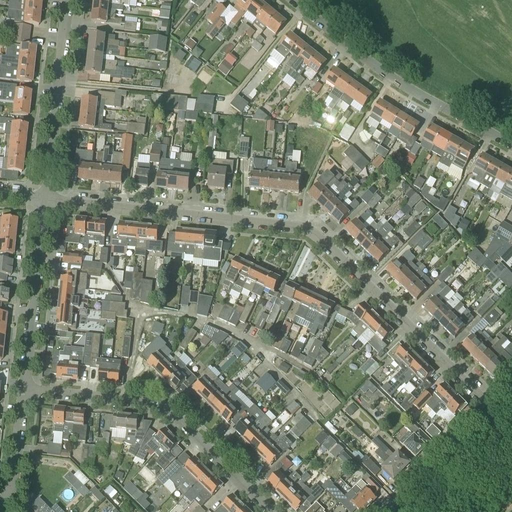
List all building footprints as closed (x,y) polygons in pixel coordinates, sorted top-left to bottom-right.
[(198,0),(195,5),(198,8),(205,0),(198,0)] [(233,10),(238,13),(230,23),(235,27),(246,13),(247,14),(257,0),(241,0),(237,5),(233,10)] [(257,0),(247,14),(256,21),(267,8),(257,0)] [(16,1),(15,12),(39,15),(41,4),(16,1)] [(93,13),(115,15),(116,11),(123,12),(124,7),(94,4),(93,13)] [(218,19),(226,11),(219,5),(206,21),(213,26),(218,19)] [(267,8),(256,21),(265,29),(276,16),(267,8)] [(169,20),(170,12),(160,11),(159,18),(169,20)] [(39,15),(15,12),(13,24),(20,24),(38,27),(39,15)] [(115,20),(115,15),(93,13),(92,23),(121,26),(122,21),(115,20)] [(192,13),(185,22),(190,26),(197,17),(192,13)] [(286,24),(276,16),(265,29),(275,37),(286,24)] [(213,26),(206,35),(212,41),(225,25),(218,19),(213,26)] [(137,24),(125,23),(124,31),(136,32),(137,24)] [(238,43),(245,34),(250,29),(245,24),(235,37),(240,40),(238,43)] [(12,35),(29,37),(30,28),(13,26),(12,35)] [(250,29),(245,34),(250,38),(255,32),(250,29)] [(28,46),(29,37),(12,35),(11,44),(28,46)] [(113,37),(106,36),(91,35),(89,45),(119,48),(120,43),(112,42),(113,37)] [(290,35),(281,47),(276,53),(285,60),(289,54),(299,42),(290,35)] [(251,47),(258,53),(263,48),(260,45),(264,40),(260,36),(251,47)] [(167,39),(150,37),(148,51),(165,53),(167,39)] [(185,46),(190,51),(195,45),(190,41),(185,46)] [(287,76),(308,49),(299,42),(289,54),(293,57),(286,66),(287,67),(283,72),(287,76)] [(230,44),(223,53),(227,57),(234,48),(230,44)] [(33,61),(35,49),(6,45),(5,57),(13,58),(13,59),(33,61)] [(103,56),(115,58),(118,58),(118,53),(119,48),(89,45),(88,54),(103,56)] [(300,77),(307,68),(317,56),(308,49),(287,76),(296,83),(300,77)] [(103,56),(88,54),(87,64),(124,69),(124,63),(114,62),(115,58),(103,56)] [(307,68),(309,70),(304,76),(311,82),(316,76),(326,63),(317,56),(307,68)] [(192,57),(185,67),(196,74),(202,64),(192,57)] [(11,70),(32,72),(33,61),(13,59),(3,58),(1,69),(11,70)] [(217,70),(226,77),(233,68),(224,61),(217,70)] [(135,70),(124,69),(87,64),(86,75),(101,76),(116,78),(116,73),(122,74),(121,79),(131,80),(132,76),(134,76),(135,70)] [(31,84),(32,72),(11,70),(10,81),(31,84)] [(335,89),(344,76),(334,70),(325,83),(335,89)] [(340,101),(344,96),(353,83),(344,76),(335,89),(329,98),(333,101),(327,108),(332,112),(333,111),(337,104),(340,101)] [(304,80),(300,77),(296,83),(300,86),(304,80)] [(316,95),(322,86),(317,83),(311,92),(316,95)] [(349,108),(353,102),(362,89),(353,83),(344,96),(340,101),(349,108)] [(362,89),(353,102),(362,109),(372,96),(362,89)] [(83,99),(82,109),(104,111),(104,107),(120,109),(121,97),(126,98),(126,92),(116,91),(116,95),(98,93),(97,100),(83,99)] [(10,103),(14,104),(29,105),(30,94),(12,92),(10,103)] [(163,96),(153,95),(153,96),(152,96),(150,109),(162,110),(163,96)] [(324,95),(320,101),(324,104),(329,98),(324,95)] [(162,110),(166,111),(170,111),(171,97),(163,96),(162,110)] [(248,105),(238,96),(230,106),(231,106),(239,112),(241,114),(248,105)] [(171,97),(170,111),(178,112),(179,97),(171,97)] [(187,98),(185,98),(179,97),(178,112),(186,113),(187,98)] [(379,125),(382,121),(382,122),(390,108),(380,102),(370,119),(379,125)] [(195,113),(198,114),(212,115),(213,105),(196,103),(195,113)] [(29,105),(14,104),(11,115),(27,117),(29,105)] [(399,114),(390,108),(382,122),(391,127),(399,114)] [(104,111),(82,109),(81,119),(103,121),(104,111)] [(259,110),(252,120),(264,121),(268,118),(259,110)] [(347,111),(342,117),(338,123),(343,126),(351,114),(347,111)] [(197,122),(198,114),(186,113),(185,121),(197,122)] [(391,127),(401,133),(409,120),(399,114),(391,127)] [(5,137),(25,139),(26,127),(15,126),(16,121),(0,119),(0,125),(5,126),(4,136),(5,136),(5,137)] [(102,126),(103,121),(81,119),(80,129),(110,132),(111,127),(102,126)] [(413,136),(419,126),(409,120),(401,133),(398,136),(408,142),(407,144),(412,147),(415,143),(417,139),(413,136)] [(267,122),(266,133),(273,133),(274,123),(267,122)] [(145,125),(137,124),(135,124),(134,134),(144,136),(145,125)] [(346,124),(338,137),(347,142),(355,130),(346,124)] [(431,126),(422,141),(433,147),(442,132),(431,126)] [(365,131),(359,135),(364,143),(371,139),(376,131),(371,128),(368,134),(365,131)] [(431,152),(441,158),(453,138),(442,132),(433,147),(430,153),(431,152)] [(113,157),(110,184),(122,185),(123,170),(129,171),(133,137),(123,136),(123,141),(121,152),(124,152),(123,155),(113,154),(113,157)] [(5,137),(4,148),(24,150),(25,139),(5,137)] [(449,170),(451,166),(463,144),(453,138),(441,158),(438,164),(449,170)] [(421,146),(415,143),(412,147),(411,150),(409,154),(415,157),(421,146)] [(249,145),(240,144),(239,159),(247,160),(249,145)] [(451,166),(462,172),(474,151),(463,144),(451,166)] [(149,164),(159,165),(160,165),(162,147),(152,145),(149,164)] [(156,189),(167,190),(170,161),(166,161),(167,147),(162,147),(160,165),(159,165),(156,189)] [(344,154),(354,165),(362,157),(351,147),(344,154)] [(22,162),(24,150),(4,148),(3,159),(22,162)] [(110,184),(113,157),(109,157),(110,148),(104,148),(103,154),(100,183),(110,184)] [(213,151),(207,150),(206,161),(211,161),(208,189),(224,191),(226,175),(232,175),(234,163),(212,160),(213,151)] [(90,182),(92,167),(93,153),(92,153),(87,153),(76,151),(74,167),(80,167),(78,181),(90,182)] [(297,165),(300,165),(301,153),(293,152),(292,165),(297,165)] [(97,168),(92,167),(90,182),(100,183),(103,154),(98,153),(97,168)] [(416,158),(415,157),(409,154),(404,162),(412,166),(416,158)] [(177,191),(180,163),(181,155),(176,155),(175,162),(170,161),(167,190),(177,191)] [(479,186),(480,185),(493,161),(483,156),(475,169),(472,175),(478,178),(475,183),(479,186)] [(362,157),(354,165),(361,172),(369,164),(362,157)] [(384,162),(379,157),(371,165),(376,170),(384,162)] [(2,159),(1,171),(4,171),(3,180),(16,181),(17,173),(21,173),(22,162),(3,159),(2,159)] [(259,190),(262,161),(252,160),(251,175),(249,189),(259,190)] [(269,191),(272,162),(262,161),(259,190),(269,191)] [(490,190),(492,186),(503,167),(493,161),(480,185),(485,188),(481,194),(486,197),(490,190)] [(279,192),(281,170),(277,170),(278,163),(272,162),(269,191),(279,192)] [(180,163),(177,191),(189,193),(192,164),(180,163)] [(150,165),(138,164),(135,187),(148,188),(150,165)] [(286,171),(281,170),(279,192),(289,193),(292,165),(287,164),(286,171)] [(292,165),(289,193),(299,194),(301,173),(296,172),(297,165),(292,165)] [(511,173),(511,172),(503,167),(492,186),(502,192),(511,173)] [(332,176),(328,172),(317,184),(318,186),(308,195),(317,204),(338,182),(342,178),(336,172),(332,176)] [(511,173),(502,192),(500,195),(511,202),(511,173)] [(417,177),(413,186),(420,190),(425,181),(417,177)] [(432,189),(436,181),(430,178),(426,186),(431,189),(432,189)] [(324,210),(349,185),(348,185),(347,186),(343,182),(341,184),(340,184),(338,182),(317,204),(324,210)] [(344,197),(348,194),(353,189),(349,185),(324,210),(331,217),(341,207),(348,200),(344,197)] [(426,186),(421,195),(426,200),(430,204),(433,198),(428,195),(431,189),(426,186)] [(490,190),(486,197),(491,199),(494,193),(490,190)] [(366,205),(374,197),(368,191),(361,199),(366,205)] [(411,210),(421,200),(416,194),(405,205),(411,210)] [(374,197),(366,205),(372,210),(382,200),(376,195),(374,197)] [(439,202),(433,198),(430,204),(436,209),(443,213),(449,202),(441,198),(439,202)] [(341,207),(331,217),(339,226),(359,206),(355,202),(345,212),(341,207)] [(421,202),(414,210),(420,215),(427,208),(421,202)] [(443,217),(455,229),(460,219),(454,216),(457,211),(449,207),(443,217)] [(356,242),(366,232),(362,228),(373,216),(367,211),(346,232),(356,242)] [(2,213),(1,219),(0,219),(0,231),(15,233),(16,221),(8,220),(9,213),(2,213)] [(74,218),(74,219),(73,229),(67,228),(66,244),(79,246),(80,236),(85,237),(87,220),(74,218)] [(463,219),(458,228),(465,232),(470,223),(463,219)] [(87,220),(85,237),(83,250),(88,250),(88,246),(89,242),(94,243),(95,236),(96,221),(87,220)] [(107,222),(96,221),(95,236),(100,237),(99,247),(103,247),(107,222)] [(404,234),(409,239),(421,228),(415,222),(404,234)] [(509,247),(511,241),(511,227),(503,223),(495,236),(485,254),(483,257),(488,261),(495,254),(506,243),(509,247)] [(112,236),(111,246),(126,248),(129,225),(119,224),(117,237),(112,236)] [(366,232),(356,242),(362,248),(380,230),(383,227),(380,224),(376,227),(373,224),(366,232)] [(136,249),(138,226),(129,225),(126,248),(136,249)] [(138,226),(136,249),(135,256),(145,257),(146,252),(149,227),(138,226)] [(149,227),(146,252),(162,254),(162,248),(162,243),(157,243),(159,228),(149,227)] [(380,230),(362,248),(369,255),(387,237),(380,230)] [(0,243),(13,245),(15,233),(0,231),(0,232),(0,243)] [(186,232),(176,231),(176,234),(169,234),(167,253),(184,255),(186,232)] [(421,231),(408,244),(414,250),(417,246),(423,252),(432,242),(421,231)] [(186,232),(184,255),(184,256),(193,257),(196,233),(186,232)] [(196,232),(196,233),(193,257),(193,260),(203,261),(206,234),(196,232)] [(216,242),(217,235),(206,234),(203,261),(220,263),(222,244),(216,242)] [(387,237),(369,255),(378,264),(394,248),(400,242),(394,237),(391,241),(387,237)] [(0,255),(12,256),(13,245),(0,243),(0,255)] [(510,248),(509,247),(506,243),(495,254),(499,258),(510,248)] [(107,265),(108,250),(101,249),(100,264),(107,265)] [(386,272),(394,280),(411,264),(415,259),(411,255),(410,251),(406,253),(386,272)] [(484,266),(487,269),(492,264),(493,264),(499,259),(495,255),(484,266)] [(63,264),(68,265),(81,266),(82,258),(75,257),(75,259),(64,257),(63,264)] [(88,269),(101,270),(102,264),(83,262),(83,258),(82,258),(81,266),(82,266),(81,268),(88,269)] [(487,261),(483,258),(475,266),(479,269),(487,261)] [(226,293),(229,295),(244,264),(235,259),(225,281),(225,282),(223,286),(228,288),(226,293)] [(0,260),(0,282),(5,283),(6,277),(10,277),(11,262),(0,260)] [(415,267),(411,264),(394,280),(401,287),(422,266),(419,263),(415,267)] [(496,267),(491,273),(485,279),(491,286),(493,284),(501,276),(507,270),(500,263),(496,267)] [(253,268),(244,264),(229,295),(230,295),(232,290),(241,294),(243,290),(253,268)] [(85,291),(87,276),(88,269),(81,268),(82,266),(81,266),(68,265),(66,279),(62,278),(61,289),(85,291)] [(408,294),(425,277),(421,273),(425,269),(422,266),(401,287),(408,294)] [(436,280),(441,284),(443,283),(454,272),(449,267),(436,280)] [(243,290),(252,294),(262,272),(253,268),(243,290)] [(510,274),(507,270),(501,276),(505,279),(510,274)] [(123,273),(113,272),(113,273),(119,283),(123,283),(123,273)] [(260,298),(264,289),(271,276),(262,272),(252,294),(260,298)] [(132,290),(133,280),(134,274),(126,273),(124,289),(132,290)] [(273,298),(276,299),(278,295),(274,293),(280,281),(271,276),(264,289),(269,292),(268,295),(273,298)] [(429,280),(425,277),(408,294),(416,302),(435,283),(431,278),(429,280)] [(133,300),(140,301),(142,281),(133,280),(132,290),(131,299),(133,300)] [(142,281),(140,301),(140,303),(150,306),(153,283),(142,281)] [(458,291),(462,286),(456,281),(452,286),(458,291)] [(274,305),(269,317),(265,323),(273,326),(280,311),(287,314),(292,302),(299,289),(285,282),(284,282),(278,295),(276,299),(274,305)] [(432,318),(442,308),(439,304),(448,295),(451,292),(443,283),(441,284),(430,296),(435,300),(424,310),(432,318)] [(0,286),(0,307),(0,303),(7,304),(9,288),(0,286)] [(121,294),(115,286),(113,288),(111,291),(111,294),(121,295),(121,294)] [(188,304),(190,292),(190,288),(183,287),(181,306),(188,307),(188,304)] [(88,301),(84,300),(85,291),(61,289),(60,298),(88,301)] [(307,293),(299,289),(292,302),(297,304),(292,313),(290,312),(287,319),(293,322),(293,323),(307,293)] [(190,292),(188,304),(198,305),(199,293),(190,292)] [(293,323),(301,327),(315,297),(307,293),(293,323)] [(199,296),(198,305),(197,316),(207,318),(208,315),(213,299),(199,296)] [(315,297),(301,327),(302,327),(304,322),(310,324),(307,330),(311,331),(325,302),(315,297)] [(59,308),(74,309),(83,310),(84,305),(88,306),(88,301),(60,298),(59,308)] [(490,300),(476,314),(481,319),(495,305),(490,300)] [(227,323),(235,306),(226,301),(223,307),(218,319),(227,323)] [(446,311),(442,308),(432,318),(439,325),(460,304),(457,301),(446,311)] [(334,306),(325,302),(311,331),(309,334),(314,336),(317,330),(322,332),(324,328),(323,328),(327,319),(328,319),(334,306)] [(104,312),(116,314),(116,311),(124,312),(125,305),(122,304),(105,303),(104,312)] [(247,303),(244,310),(238,322),(245,324),(254,306),(247,303)] [(210,316),(218,319),(223,307),(217,304),(210,316)] [(439,325),(446,331),(456,321),(461,316),(458,314),(464,307),(460,304),(439,325)] [(371,313),(364,305),(354,315),(340,309),(337,316),(349,321),(356,328),(371,313)] [(238,322),(244,310),(235,306),(227,323),(236,327),(238,322)] [(76,330),(77,316),(73,316),(74,309),(59,308),(57,324),(57,328),(76,330)] [(493,311),(500,318),(503,315),(496,308),(493,311)] [(493,311),(483,321),(490,328),(500,318),(493,311)] [(115,317),(116,314),(104,312),(101,312),(100,320),(115,322),(115,317)] [(371,313),(356,328),(353,332),(359,338),(361,337),(378,320),(371,313)] [(263,314),(255,329),(260,331),(261,332),(265,323),(269,317),(268,316),(263,314)] [(456,321),(446,331),(454,340),(473,320),(469,316),(460,325),(456,321)] [(378,320),(361,337),(367,344),(375,337),(385,326),(378,320)] [(160,337),(164,326),(154,322),(151,333),(160,337)] [(289,334),(293,325),(285,322),(281,331),(289,334)] [(220,332),(205,326),(200,334),(211,341),(220,332)] [(378,354),(382,350),(382,351),(386,347),(382,344),(392,334),(385,326),(375,337),(367,344),(378,354)] [(185,351),(197,334),(191,330),(179,347),(185,351)] [(125,332),(124,339),(122,359),(129,360),(131,339),(132,332),(125,332)] [(219,334),(220,332),(211,341),(211,342),(214,339),(223,347),(228,342),(219,334)] [(471,357),(489,340),(483,334),(482,335),(479,332),(462,348),(471,357)] [(172,333),(169,343),(175,344),(178,335),(172,333)] [(67,380),(78,381),(80,367),(89,368),(93,336),(86,335),(84,349),(71,348),(71,349),(70,353),(67,380)] [(273,348),(279,351),(285,340),(285,338),(282,336),(279,335),(273,348)] [(489,340),(471,357),(478,364),(504,338),(501,335),(493,342),(490,339),(489,340)] [(89,368),(99,369),(98,383),(109,384),(111,362),(98,360),(100,337),(93,336),(89,368)] [(511,345),(504,338),(478,364),(485,371),(504,351),(511,345)] [(347,344),(351,347),(355,342),(352,339),(347,344)] [(285,355),(291,343),(285,340),(279,351),(285,355)] [(307,357),(315,361),(321,348),(323,344),(318,342),(315,340),(307,357)] [(241,342),(232,351),(238,358),(247,349),(241,342)] [(297,343),(290,357),(297,360),(304,346),(297,343)] [(387,355),(394,362),(398,367),(412,353),(405,346),(403,348),(399,344),(387,355)] [(147,364),(154,372),(165,361),(161,357),(168,350),(165,347),(147,364)] [(351,347),(326,372),(329,375),(354,351),(351,347)] [(64,348),(63,352),(56,352),(56,356),(53,356),(52,370),(51,375),(57,376),(57,379),(67,380),(70,353),(71,349),(64,348)] [(329,355),(321,348),(315,361),(319,365),(329,355)] [(511,358),(504,351),(485,371),(494,380),(502,373),(510,380),(511,378),(511,358)] [(398,381),(419,360),(412,353),(398,367),(402,371),(393,379),(397,382),(398,381)] [(251,360),(246,355),(241,360),(246,365),(251,360)] [(223,371),(237,360),(234,356),(220,368),(223,371)] [(169,365),(165,361),(154,372),(161,378),(178,361),(175,358),(169,365)] [(371,359),(360,370),(364,374),(375,363),(371,359)] [(419,360),(398,381),(401,384),(404,381),(408,385),(409,384),(426,367),(419,360)] [(179,374),(179,375),(185,368),(181,365),(182,364),(178,361),(161,378),(168,385),(179,374)] [(121,363),(111,362),(109,384),(123,386),(124,379),(120,378),(121,363)] [(290,368),(283,363),(278,369),(286,374),(290,368)] [(427,381),(433,374),(426,367),(409,384),(416,391),(403,403),(409,409),(413,405),(425,393),(432,386),(427,381)] [(185,368),(179,375),(179,374),(168,385),(176,393),(181,397),(197,380),(185,368)] [(193,390),(200,397),(218,379),(208,370),(200,377),(203,380),(193,390)] [(306,375),(300,371),(296,377),(302,381),(306,375)] [(268,391),(275,384),(266,374),(259,381),(268,391)] [(207,404),(225,386),(221,383),(224,381),(221,378),(218,380),(218,379),(200,397),(207,404)] [(279,381),(270,390),(275,395),(279,390),(285,397),(290,392),(279,381)] [(369,381),(363,388),(372,395),(377,389),(369,381)] [(381,389),(386,393),(391,388),(387,383),(381,389)] [(419,411),(425,405),(431,411),(451,392),(444,385),(431,398),(425,393),(413,405),(419,411)] [(231,394),(236,389),(233,386),(228,390),(225,386),(207,404),(214,411),(231,394)] [(391,388),(386,393),(390,398),(396,392),(391,388)] [(231,394),(214,411),(221,418),(234,404),(239,400),(235,396),(239,392),(236,389),(231,394)] [(451,392),(431,411),(436,416),(441,411),(444,413),(458,398),(451,392)] [(460,414),(467,407),(458,398),(444,413),(439,418),(444,422),(445,421),(449,424),(455,418),(454,417),(458,412),(460,414)] [(291,414),(300,407),(295,402),(286,409),(291,414)] [(245,415),(234,404),(221,418),(229,425),(238,415),(242,419),(245,415)] [(352,404),(344,412),(350,418),(358,410),(352,404)] [(235,431),(243,439),(265,417),(254,406),(245,415),(242,419),(234,427),(237,430),(235,431)] [(65,410),(53,409),(52,419),(54,419),(52,433),(62,434),(65,410)] [(72,436),(75,411),(65,410),(62,434),(62,441),(68,442),(69,437),(70,436),(72,436)] [(85,412),(75,411),(72,436),(78,436),(77,442),(85,443),(87,427),(83,427),(85,412)] [(290,423),(295,428),(304,418),(300,414),(290,423)] [(116,430),(126,432),(128,417),(113,415),(113,424),(112,430),(116,430)] [(128,417),(126,432),(126,438),(136,439),(137,433),(142,433),(144,418),(128,417)] [(265,417),(243,439),(250,446),(267,429),(272,423),(265,417)] [(295,428),(302,434),(311,425),(304,418),(295,428)] [(431,443),(412,424),(409,421),(403,427),(409,432),(399,442),(403,446),(403,447),(416,459),(427,448),(431,443)] [(425,432),(433,441),(441,434),(432,425),(425,432)] [(363,435),(355,427),(351,432),(358,439),(363,435)] [(234,429),(225,436),(228,440),(236,433),(234,429)] [(270,432),(267,429),(250,446),(257,453),(267,442),(263,438),(270,432)] [(172,437),(165,430),(158,436),(149,430),(144,440),(135,458),(143,462),(148,453),(151,450),(155,455),(172,437)] [(323,432),(318,437),(324,443),(329,438),(323,432)] [(109,433),(103,433),(103,436),(98,436),(96,454),(104,455),(105,445),(107,445),(109,433)] [(283,433),(277,439),(274,436),(267,442),(257,453),(263,460),(285,438),(287,436),(283,433)] [(180,444),(172,437),(155,455),(159,459),(157,464),(163,471),(183,452),(177,447),(180,444)] [(330,437),(322,446),(328,452),(336,443),(330,437)] [(128,454),(135,458),(144,440),(138,438),(134,445),(133,444),(128,454)] [(281,456),(292,445),(285,438),(263,460),(270,467),(281,456)] [(47,455),(60,457),(61,454),(61,445),(48,443),(47,455)] [(335,459),(343,450),(338,445),(329,454),(335,459)] [(93,470),(96,447),(82,446),(80,468),(93,470)] [(390,461),(402,473),(410,465),(398,453),(394,456),(389,451),(388,452),(383,446),(379,450),(388,459),(390,461)] [(374,454),(386,465),(382,469),(394,481),(402,473),(390,461),(388,459),(379,450),(374,454)] [(354,453),(352,454),(375,477),(380,471),(365,456),(364,458),(358,452),(357,453),(355,452),(354,454),(354,453)] [(338,459),(355,470),(359,464),(342,453),(338,459)] [(138,464),(143,466),(145,463),(143,462),(135,458),(133,463),(137,465),(138,464)] [(159,488),(162,485),(164,487),(169,481),(178,489),(201,466),(194,459),(184,469),(177,462),(158,480),(155,483),(159,488)] [(276,491),(286,481),(282,476),(288,470),(280,462),(264,479),(268,483),(268,484),(276,491)] [(145,466),(139,472),(151,484),(156,478),(145,466)] [(201,466),(178,489),(185,496),(187,494),(187,495),(208,473),(201,466)] [(276,491),(282,498),(306,474),(306,473),(301,478),(295,472),(286,481),(276,491)] [(74,476),(70,473),(64,479),(68,484),(75,477),(74,476)] [(105,480),(99,473),(93,479),(99,485),(105,480)] [(208,473),(187,495),(194,502),(198,497),(215,480),(208,473)] [(282,498),(289,505),(307,488),(306,488),(303,484),(305,484),(310,478),(306,474),(282,498)] [(376,494),(381,489),(367,474),(362,479),(376,494)] [(327,492),(332,487),(332,486),(333,485),(325,476),(316,485),(325,493),(327,491),(327,492)] [(344,491),(349,486),(340,478),(336,483),(344,491)] [(222,487),(215,480),(198,497),(205,504),(222,487)] [(361,481),(351,490),(368,507),(375,499),(365,489),(368,487),(364,483),(363,483),(361,481)] [(123,489),(131,497),(138,491),(130,483),(123,489)] [(336,485),(335,486),(345,496),(351,489),(348,487),(344,492),(336,485)] [(114,502),(118,498),(118,497),(116,495),(117,494),(110,486),(104,492),(114,502)] [(84,499),(89,493),(83,487),(78,493),(84,499)] [(348,511),(354,511),(356,510),(357,511),(362,511),(368,507),(351,490),(345,497),(339,492),(339,493),(332,487),(327,492),(348,511)] [(306,502),(314,495),(307,488),(289,505),(296,511),(299,510),(300,511),(307,511),(312,507),(306,502)] [(230,511),(239,503),(232,497),(216,511),(230,511)] [(244,511),(246,510),(239,503),(230,511),(244,511)] [(324,511),(325,511),(316,503),(312,507),(307,511),(324,511)]
